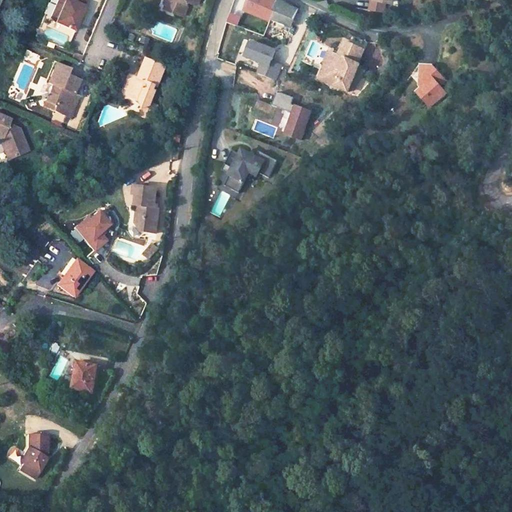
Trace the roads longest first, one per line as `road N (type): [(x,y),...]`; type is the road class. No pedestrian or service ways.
road 1 (unclassified): [(223,0),(177,238),(142,332)]
road 2 (unclassified): [(142,332),(42,511)]
road 3 (residential): [(142,332),(33,307),(11,316)]
road 4 (residential): [(296,0),(349,27),(419,35)]
